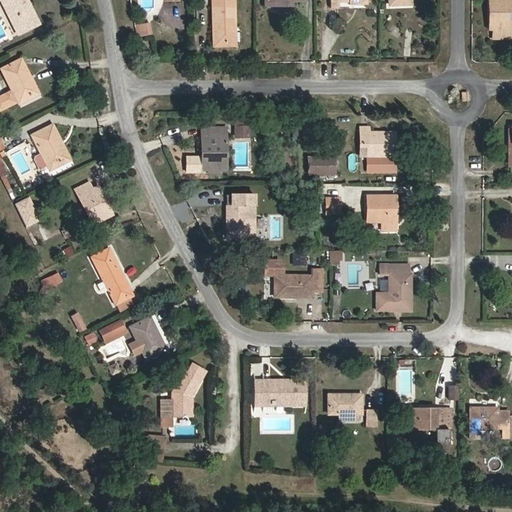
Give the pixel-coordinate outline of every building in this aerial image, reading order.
[(39,24),(26,0),(0,0),(7,11),(11,9),(22,32),(39,24)] [(235,26),(234,0),(212,0),(213,44),(233,43),(232,26),(235,26)] [(511,38),(511,0),(493,0),(493,20),(489,20),(489,29),(493,29),(493,38),(511,38)] [(22,32),(11,9),(7,11),(18,34),(22,32)] [(147,35),(145,24),(139,25),(141,36),(147,35)] [(235,46),(235,26),(232,26),(233,43),(213,44),(214,46),(235,46)] [(35,92),(28,78),(30,77),(21,59),(1,69),(12,91),(0,96),(0,109),(17,101),(35,92)] [(38,91),(30,77),(28,78),(35,92),(38,91)] [(70,160),(52,125),(32,135),(49,170),(70,160)] [(226,153),(226,127),(201,128),(202,170),(222,170),(222,153),(226,153)] [(395,155),(395,136),(381,136),(381,133),(369,132),(369,128),(360,128),(360,147),(368,147),(367,155),(395,155)] [(334,174),(334,158),(308,158),(308,174),(334,174)] [(103,201),(96,187),(92,189),(89,183),(75,190),(92,224),(113,214),(105,200),(103,201)] [(105,200),(98,186),(96,187),(103,201),(105,200)] [(12,202),(23,227),(39,220),(27,195),(12,202)] [(245,238),(245,205),(254,205),(254,195),(226,195),(226,238),(245,238)] [(396,222),(396,211),(392,211),(392,196),(367,196),(367,222),(381,222),(381,231),(395,231),(395,222),(396,222)] [(339,214),(339,199),(327,199),(327,214),(339,214)] [(51,224),(44,226),(47,236),(54,233),(51,224)] [(68,246),(61,250),(66,258),(73,254),(68,246)] [(132,296),(109,248),(92,257),(115,304),(132,296)] [(340,259),(340,250),(329,250),(329,260),(337,259),(340,259)] [(410,310),(411,274),(409,274),(408,265),(380,265),(380,274),(389,274),(389,293),(376,293),(376,310),(410,310)] [(322,289),(322,269),(311,269),(311,275),(277,275),(277,294),(294,294),(294,297),(312,297),(312,291),(312,289),(322,289)] [(47,276),(50,285),(60,282),(58,273),(47,276)] [(277,294),(277,275),(275,275),(274,297),(294,297),(294,294),(277,294)] [(244,283),(243,292),(260,293),(260,284),(244,283)] [(76,327),(83,322),(75,312),(68,316),(76,327)] [(166,350),(150,317),(130,327),(146,360),(166,350)] [(96,329),(103,345),(126,333),(118,318),(96,329)] [(96,342),(92,333),(84,336),(89,345),(96,342)] [(192,397),(201,381),(202,370),(195,365),(187,373),(183,371),(171,392),(171,400),(161,400),(162,426),(173,426),(173,416),(189,415),(189,397),(190,396),(192,397)] [(306,404),(306,381),(255,381),(255,405),(306,404)] [(445,385),(445,400),(456,400),(457,385),(445,385)] [(361,414),(361,395),(328,395),(328,414),(338,414),(338,420),(358,420),(358,414),(361,414)] [(508,429),(508,410),(497,410),(497,407),(470,407),(470,429),(508,429)] [(451,435),(451,408),(409,408),(409,429),(410,437),(425,437),(425,429),(443,429),(443,435),(451,435)] [(375,426),(376,410),(366,410),(366,426),(375,426)] [(162,453),(163,437),(150,436),(149,443),(148,452),(162,453)] [(161,462),(162,453),(148,452),(148,461),(161,462)]
